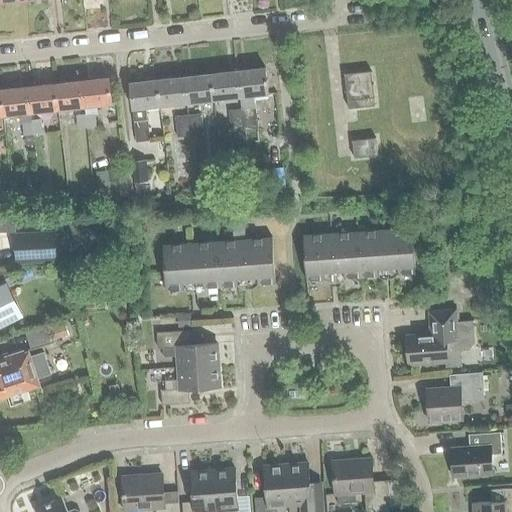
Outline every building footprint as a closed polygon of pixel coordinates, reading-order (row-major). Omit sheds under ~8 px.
[(244,130),(257,128),(255,108),(254,95),(267,94),(265,68),(239,71),(242,97),(240,97),(241,109),(242,109),(244,130)] [(239,71),(214,74),(217,99),(240,97),(242,97),(239,71)] [(347,107),(374,105),(371,71),(344,73),(347,107)] [(214,74),(188,77),(191,102),(217,99),(214,74)] [(84,107),(84,114),(86,127),(95,126),(94,116),(98,115),(97,105),(111,104),(109,77),(81,81),(84,107)] [(188,77),(163,80),(166,105),(191,102),(188,77)] [(131,83),(136,129),(137,142),(150,140),(148,119),(148,120),(147,107),(166,105),(163,80),(131,83)] [(81,81),(54,83),(57,110),(84,107),(81,81)] [(54,83),(27,86),(30,113),(57,110),(54,83)] [(30,113),(27,86),(1,89),(4,116),(19,114),(20,122),(21,122),(23,135),(32,134),(30,120),(30,113)] [(244,130),(242,109),(241,109),(228,111),(230,129),(230,132),(244,130)] [(77,128),(86,127),(84,114),(76,115),(77,128)] [(199,114),(187,116),(189,136),(201,135),(200,129),(199,114)] [(189,136),(187,116),(175,118),(176,129),(177,138),(189,136)] [(30,120),(32,134),(42,133),(41,119),(30,120)] [(351,139),(353,157),(377,154),(376,137),(351,139)] [(147,182),(145,159),(130,161),(133,184),(147,182)] [(286,188),(283,167),(271,169),(273,190),(286,188)] [(126,168),(108,170),(111,196),(128,194),(126,168)] [(219,202),(218,192),(197,193),(198,204),(219,202)] [(415,273),(412,227),(358,231),(361,277),(415,273)] [(303,235),(306,281),(361,277),(358,231),(303,235)] [(54,233),(14,235),(15,259),(55,257),(54,233)] [(275,284),(272,237),(217,241),(220,288),(275,284)] [(220,288),(217,241),(163,245),(166,291),(220,288)] [(81,272),(78,262),(68,265),(71,275),(81,272)] [(10,270),(0,270),(0,283),(13,276),(10,270)] [(0,326),(22,316),(6,283),(0,285),(0,326)] [(406,335),(408,365),(447,363),(447,366),(445,366),(445,367),(461,366),(461,365),(460,365),(458,349),(463,349),(467,349),(473,342),(471,322),(473,322),(473,321),(456,322),(456,309),(429,311),(430,333),(406,335)] [(177,314),(178,327),(191,327),(190,313),(177,314)] [(65,324),(49,329),(48,323),(24,330),(29,348),(53,341),(53,340),(68,335),(65,324)] [(218,365),(216,343),(186,345),(185,330),(156,332),(157,348),(162,348),(163,357),(177,356),(178,368),(218,365)] [(0,398),(27,389),(39,385),(37,377),(50,373),(43,352),(26,358),(23,350),(0,357),(0,398)] [(190,403),(189,389),(219,387),(218,365),(178,368),(179,379),(165,380),(165,390),(161,390),(162,405),(190,403)] [(461,401),(484,400),(482,373),(453,375),(454,388),(426,390),(429,421),(462,419),(461,401)] [(491,455),(502,454),(500,432),(468,435),(469,447),(451,449),(453,476),(492,474),(491,455)] [(389,511),(387,484),(373,485),(371,459),(332,462),(335,494),(337,494),(337,504),(356,503),(355,493),(364,492),(366,511),(389,511)] [(308,463),(288,464),(286,465),(287,484),(289,504),(300,503),(300,511),(321,511),(319,487),(309,488),(308,463)] [(289,504),(287,484),(286,465),(264,467),(266,498),(254,499),(254,511),(276,511),(276,505),(289,504)] [(236,511),(235,469),(213,470),(216,509),(227,508),(226,511),(236,511)] [(203,511),(203,510),(216,509),(213,470),(191,472),(192,500),(181,501),(181,511),(203,511)] [(179,511),(178,496),(163,497),(162,474),(148,475),(148,477),(122,479),(125,511),(156,508),(156,511),(179,511)] [(511,511),(511,488),(490,489),(491,502),(473,503),(473,511),(511,511)] [(34,508),(35,511),(79,511),(80,511),(74,510),(68,511),(66,511),(61,497),(34,508)]
